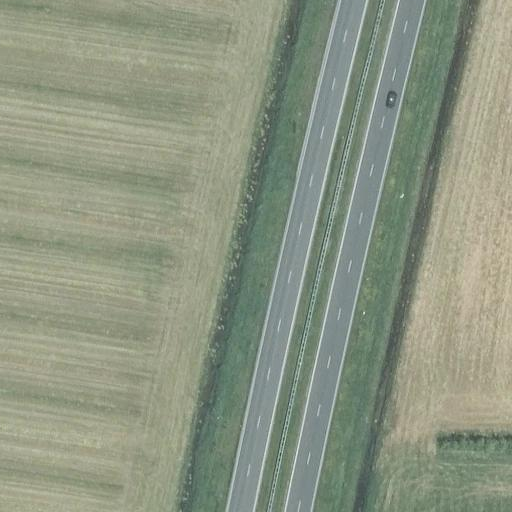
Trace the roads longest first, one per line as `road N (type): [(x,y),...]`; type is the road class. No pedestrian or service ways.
road 1 (trunk): [(297,511),(411,0)]
road 2 (trunk): [(352,0),(239,511)]
